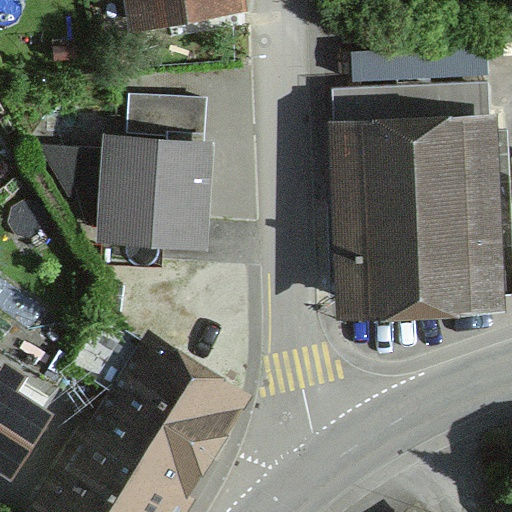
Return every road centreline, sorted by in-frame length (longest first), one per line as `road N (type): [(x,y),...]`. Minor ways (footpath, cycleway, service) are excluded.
road 1 (residential): [(330,462),(314,434),(293,348),(287,0)]
road 2 (tertiary): [(330,462),(404,414),(511,366)]
